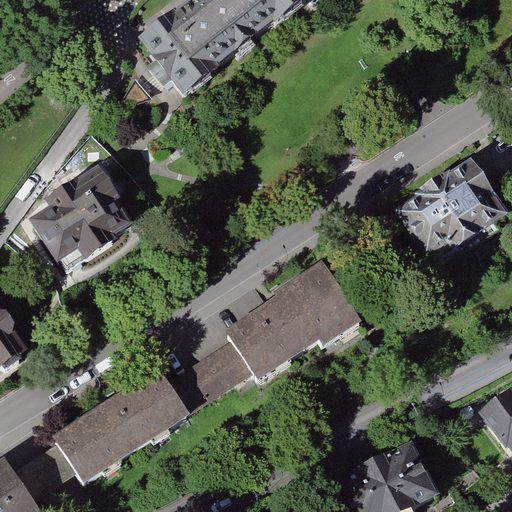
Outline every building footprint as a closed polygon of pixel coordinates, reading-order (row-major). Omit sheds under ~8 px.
[(299,0),(210,0),(144,49),(189,110),(217,89),(212,82),(307,11),(299,0)] [(454,168),(375,215),(406,268),(486,222),(454,168)] [(100,178),(27,223),(65,284),(138,238),(100,178)] [(360,323),(328,272),(292,294),(295,300),(234,338),(240,349),(175,387),(194,417),(254,379),(258,385),(360,323)] [(0,323),(0,386),(27,370),(0,323)] [(165,371),(53,442),(57,447),(16,473),(36,505),(80,478),(85,485),(194,417),(175,387),(165,371)] [(511,400),(511,399),(482,422),(506,453),(508,452),(511,457),(511,400)] [(411,451),(330,494),(340,511),(432,511),(441,508),(411,451)] [(10,464),(0,469),(0,511),(40,511),(36,505),(16,473),(10,464)]
